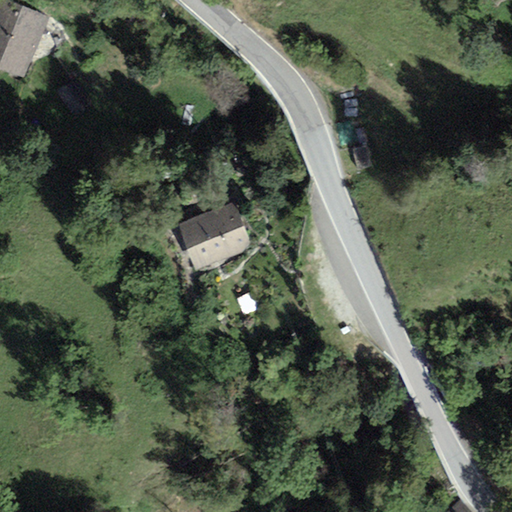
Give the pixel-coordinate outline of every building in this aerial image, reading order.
[(0,0),(0,59),(22,7),(2,0),(0,0)] [(48,18),(22,7),(0,59),(0,69),(22,79),(48,18)] [(72,82),(59,90),(74,112),(86,103),(72,82)] [(236,205),(179,225),(194,269),(251,249),(236,205)] [(469,511),(461,502),(448,511),(469,511)]
